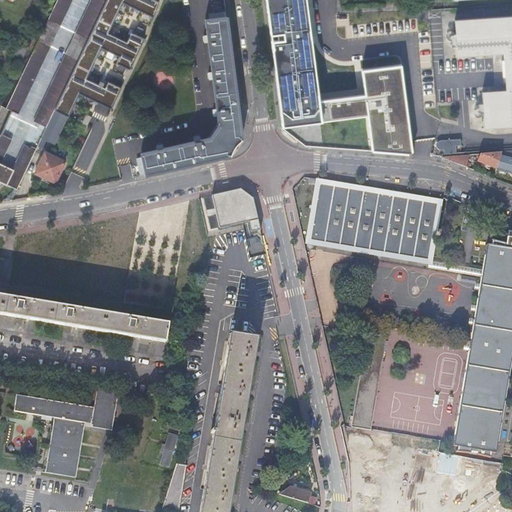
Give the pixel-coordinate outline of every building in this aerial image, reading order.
[(12,82),(0,106),(12,112),(18,115),(72,0),(91,0),(33,122),(46,129),(54,113),(55,110),(107,0),(50,0),(48,6),(28,47),(23,59),(14,77),(12,82)] [(107,0),(55,110),(68,117),(74,105),(79,94),(111,109),(122,88),(108,81),(107,84),(100,81),(99,85),(86,79),(101,48),(120,57),(117,64),(130,70),(145,39),(132,33),(127,42),(108,33),(123,3),(154,18),(160,3),(154,0),(107,0)] [(373,150),(413,154),(401,66),(363,71),(366,95),(318,101),(304,0),(264,0),(275,83),(280,128),(368,115),(373,150)] [(483,127),(511,125),(511,16),(452,22),(455,57),(503,53),(506,90),(480,92),(483,127)] [(242,139),(227,17),(206,19),(208,35),(204,35),(205,42),(209,42),(212,72),(208,72),(209,79),(213,78),(217,109),(213,110),(214,116),(218,115),(219,126),(211,138),(200,140),(199,136),(193,138),(194,142),(163,148),(163,145),(156,146),(157,150),(141,154),(142,157),(137,159),(141,176),(232,155),(237,147),(242,139)] [(23,59),(28,47),(21,44),(16,55),(23,59)] [(18,127),(18,115),(12,112),(1,134),(12,139),(18,127)] [(55,142),(66,119),(54,113),(46,129),(43,136),(55,142)] [(86,114),(82,123),(87,126),(92,117),(86,114)] [(0,182),(5,185),(17,190),(37,149),(30,146),(28,147),(24,145),(12,170),(6,167),(0,164),(0,163),(12,139),(1,134),(0,136),(0,182)] [(459,146),(459,140),(439,142),(437,142),(436,143),(435,145),(435,147),(436,149),(437,150),(439,151),(442,150),(443,155),(455,154),(454,147),(459,146)] [(46,152),(34,173),(55,184),(66,162),(46,152)] [(499,157),(496,169),(496,170),(510,174),(511,174),(511,153),(500,154),(499,157)] [(480,156),(477,161),(496,169),(499,157),(500,154),(480,156)] [(469,157),(444,159),(466,168),(469,157)] [(439,204),(320,184),(311,241),(429,261),(439,204)] [(242,189),(213,196),(220,229),(249,222),(251,232),(261,231),(254,199),(242,189)] [(35,233),(40,265),(115,252),(110,220),(35,233)] [(496,453),(511,357),(511,245),(508,245),(505,245),(492,241),(491,247),(488,246),(454,447),(457,447),(457,452),(471,453),(477,454),(482,456),(489,457),(491,458),(492,453),(496,453)] [(225,511),(231,480),(232,473),(241,419),(255,337),(231,333),(221,391),(210,459),(207,473),(200,511),(225,511)] [(368,334),(352,428),(372,431),(387,337),(368,334)] [(54,418),(45,473),(75,478),(85,423),(91,424),(91,427),(112,431),(118,393),(97,389),(94,408),(17,395),(14,411),(54,418)] [(170,435),(166,446),(164,453),(161,464),(168,466),(177,437),(170,435)] [(378,480),(404,484),(405,474),(480,484),(484,458),(357,441),(354,464),(379,468),(378,480)] [(168,491),(161,511),(166,511),(178,511),(187,466),(176,464),(168,491)] [(261,489),(277,494),(281,481),(265,476),(261,489)] [(454,511),(462,511),(467,507),(447,485),(437,494),(454,511)] [(279,495),(308,504),(311,493),(289,487),(279,495)]
